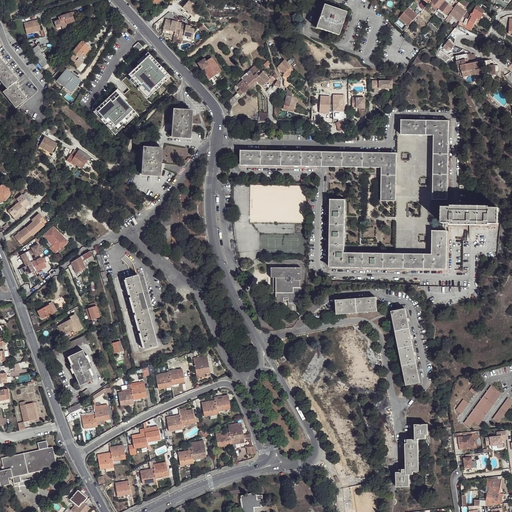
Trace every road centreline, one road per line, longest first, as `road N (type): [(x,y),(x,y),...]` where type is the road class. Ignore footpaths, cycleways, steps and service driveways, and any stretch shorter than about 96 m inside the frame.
road 1 (residential): [(76,456),(226,383),(262,452),(245,471)]
road 2 (residential): [(397,403),(426,382),(405,298),(336,296),(309,313),(301,330)]
road 3 (tertiary): [(216,133),(214,240),(257,338)]
road 4 (residential): [(128,229),(200,295),(221,349),(248,386)]
road 5 (residential): [(0,253),(63,426)]
road 6 (tertiary): [(116,0),(218,118)]
road 7 (residential): [(301,330),(356,319),(374,327),(397,403)]
road 8 (residential): [(216,133),(128,229)]
